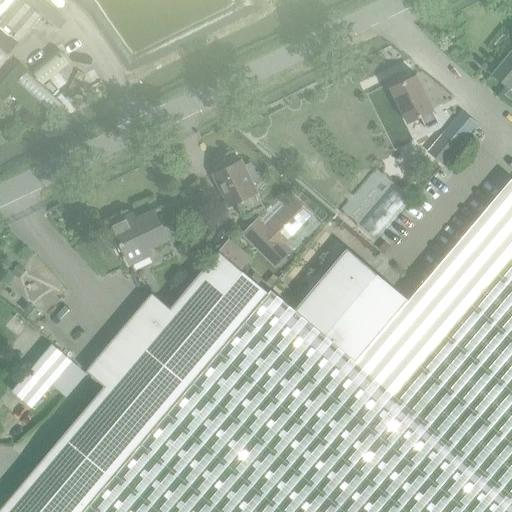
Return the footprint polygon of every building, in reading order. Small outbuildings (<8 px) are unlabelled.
[(0,0),(0,19),(15,0),(0,0)] [(42,16),(22,0),(15,0),(0,19),(0,25),(20,42),(42,16)] [(18,43),(0,28),(0,48),(9,56),(18,43)] [(511,51),(491,76),(509,90),(505,95),(511,100),(511,51)] [(60,90),(68,84),(60,74),(52,80),(60,90)] [(102,83),(97,75),(59,96),(64,105),(102,83)] [(439,124),(433,112),(434,111),(417,77),(391,90),(408,124),(420,118),(426,131),(439,124)] [(431,151),(444,162),(456,148),(457,149),(478,124),(462,112),(441,136),(442,137),(431,151)] [(256,177),(251,166),(244,169),(241,165),(214,178),(230,210),(240,206),(246,218),(263,210),(249,180),(256,177)] [(511,495),(511,181),(509,179),(409,301),(347,250),(296,311),(511,495)] [(412,199),(394,183),(358,225),(377,241),(412,199)] [(321,225),(292,197),(264,225),(254,216),(239,232),(275,267),(290,252),(293,254),(321,225)] [(120,253),(123,251),(129,265),(150,255),(148,249),(167,240),(154,211),(135,221),(132,216),(111,226),(118,240),(114,242),(120,253)] [(229,239),(218,252),(240,270),(251,257),(229,239)] [(87,370),(106,388),(14,495),(0,511),(511,511),(511,495),(296,311),(272,291),(270,295),(240,270),(218,252),(171,309),(151,294),(87,370)] [(53,344),(13,391),(33,408),(52,385),(73,361),(53,344)]
